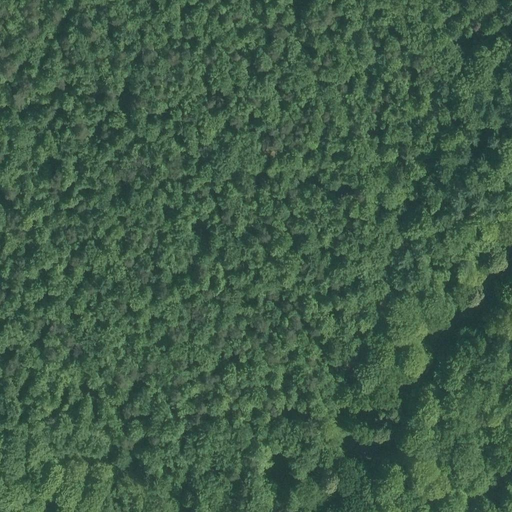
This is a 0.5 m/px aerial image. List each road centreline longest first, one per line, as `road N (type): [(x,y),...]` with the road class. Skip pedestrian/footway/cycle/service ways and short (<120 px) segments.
road 1 (track): [(472,0),(318,440)]
road 2 (secondary): [(301,511),(511,239)]
road 3 (track): [(146,511),(0,456)]
